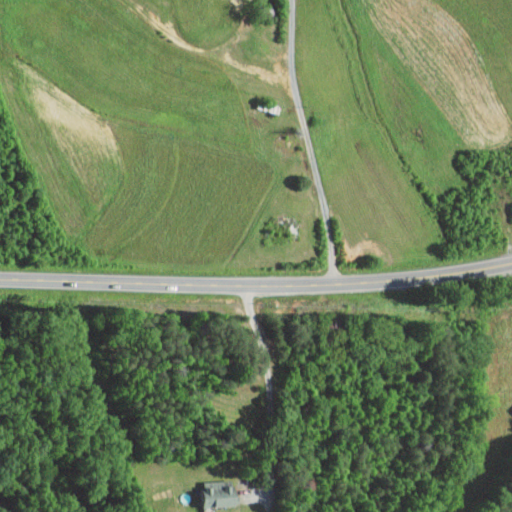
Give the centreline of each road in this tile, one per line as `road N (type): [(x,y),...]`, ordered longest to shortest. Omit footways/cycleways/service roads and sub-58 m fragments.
road 1 (primary): [(0,278),(332,284),(511,263)]
road 2 (residential): [(332,284),(330,227),(289,71),(295,0)]
